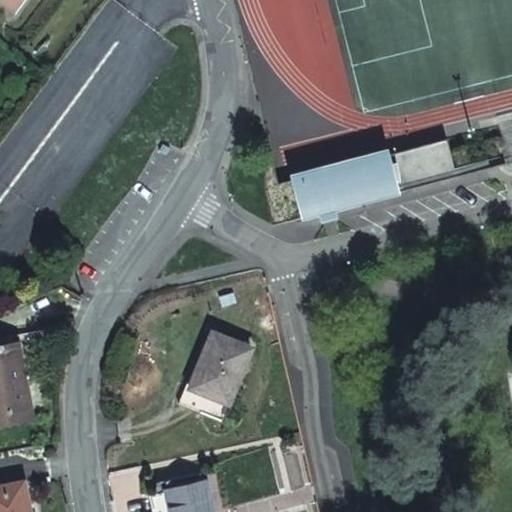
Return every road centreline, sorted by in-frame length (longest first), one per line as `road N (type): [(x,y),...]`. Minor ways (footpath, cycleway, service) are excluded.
road 1 (residential): [(184,196),(98,327),(77,379),(88,511)]
road 2 (residential): [(333,511),(278,254)]
road 3 (residential): [(511,205),(307,258),(278,254)]
road 4 (residential): [(211,0),(223,97),(203,166),(184,196)]
